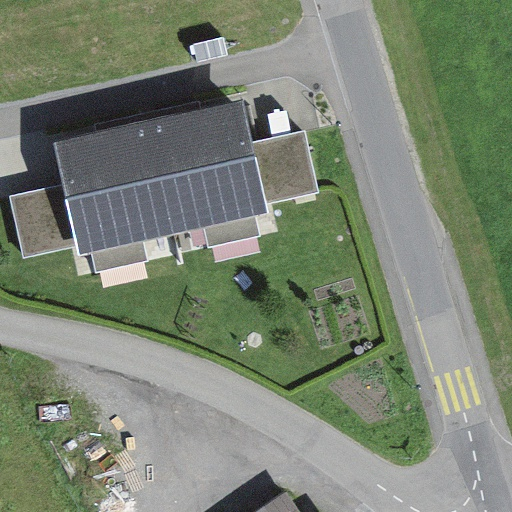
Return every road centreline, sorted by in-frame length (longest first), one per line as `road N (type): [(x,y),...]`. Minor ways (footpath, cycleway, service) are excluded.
road 1 (unclassified): [(486,476),(432,496),(384,481),(218,387),(120,351),(0,327)]
road 2 (unclassified): [(486,476),(339,0)]
